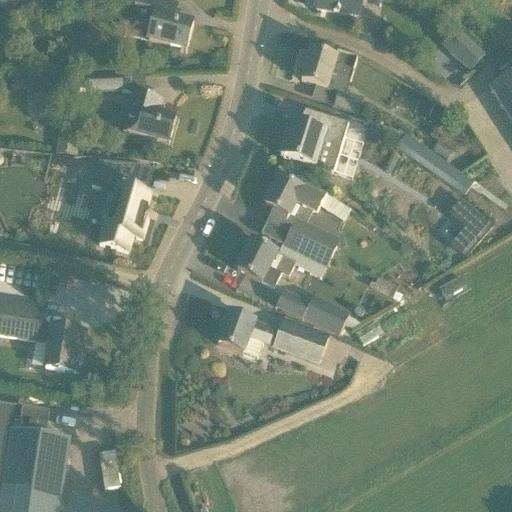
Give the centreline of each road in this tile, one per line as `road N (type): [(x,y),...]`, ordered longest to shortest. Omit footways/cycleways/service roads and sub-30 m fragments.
road 1 (unclassified): [(159,511),(142,386),(161,293),(211,199),(239,123),(262,0)]
road 2 (unknown): [(256,31),(350,45),(485,115)]
road 3 (track): [(161,293),(0,250)]
